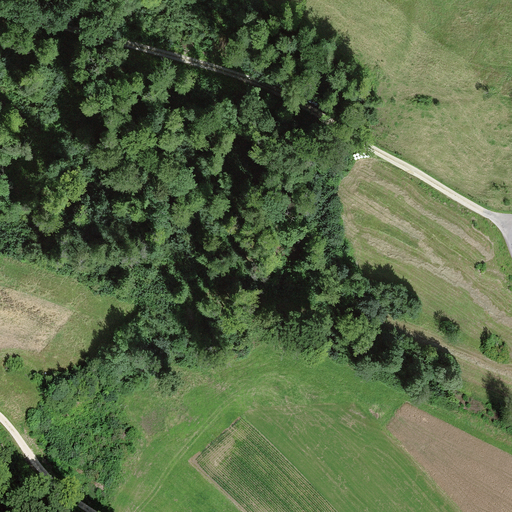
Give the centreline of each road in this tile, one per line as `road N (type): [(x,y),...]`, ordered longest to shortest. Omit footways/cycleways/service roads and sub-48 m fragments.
road 1 (track): [(0,10),(267,87),(511,229)]
road 2 (track): [(109,511),(0,421)]
